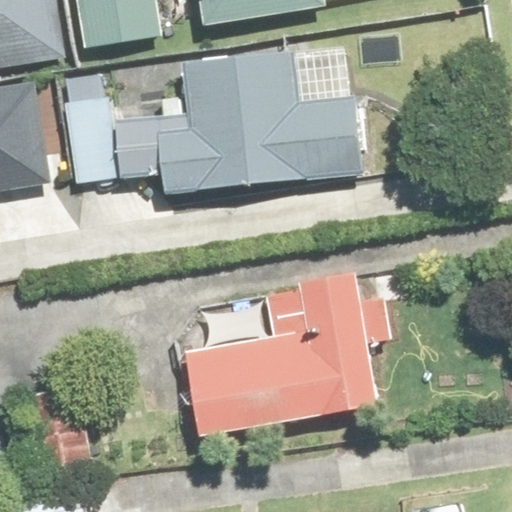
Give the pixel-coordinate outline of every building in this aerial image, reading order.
[(0,0),(0,69),(63,60),(53,0),(0,0)] [(87,0),(95,46),(167,35),(161,0),(87,0)] [(329,0),(209,0),(214,26),(330,5),(329,0)] [(171,179),(171,191),(255,190),(255,178),(362,177),(361,103),(294,104),(293,63),(189,65),(190,118),(124,119),(125,180),(171,179)] [(0,189),(55,181),(41,85),(0,91),(0,189)] [(394,338),(389,301),(367,304),(363,278),(272,292),(280,347),(197,360),(208,433),(383,406),(373,342),(394,338)] [(94,392),(27,398),(34,474),(101,468),(94,392)] [(85,511),(84,498),(7,505),(7,511),(85,511)]
